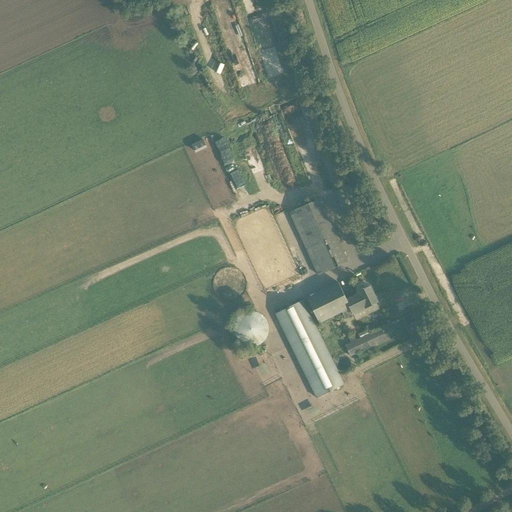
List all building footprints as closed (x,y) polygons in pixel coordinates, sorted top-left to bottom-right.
[(221,143),(215,144),(218,157),(225,155),(221,143)] [(229,177),(237,173),(228,154),(220,158),(229,177)] [(339,190),(347,205),(358,199),(350,184),(339,190)] [(289,213),(318,276),(347,262),(335,236),(332,237),(316,201),(289,213)] [(338,283),(303,300),(316,325),(341,313),(345,319),(353,316),(353,315),(356,321),(388,305),(382,292),(375,296),(370,287),(358,293),(358,294),(346,300),(338,283)] [(316,325),(303,300),(275,313),(311,391),(315,398),(345,383),(341,375),(316,325)] [(233,329),(234,331),(234,332),(234,334),(235,335),(235,337),(236,338),(237,339),(238,340),(239,342),(240,343),(241,344),(242,344),(244,345),(245,346),(247,346),(248,346),(250,347),(251,347),(253,347),(254,346),(256,346),(257,346),(259,345),(260,344),(261,344),(262,343),(264,342),(265,340),(266,339),(266,338),(267,337),(268,335),(268,334),(268,332),(269,331),(269,329),(269,328),(268,326),(268,325),(268,323),(267,322),(266,320),(266,319),(265,318),(264,317),(263,316),(261,315),(260,314),(259,313),(257,313),(256,312),(254,312),(253,312),(251,311),(250,312),(248,312),(247,312),(245,313),(244,313),(242,314),(241,315),(240,316),(239,317),(238,318),(237,319),(236,320),(235,322),(235,323),(234,325),(234,326),(234,328),(233,329)] [(362,338),(345,345),(350,356),(392,337),(387,326),(369,334),(367,331),(360,334),(362,338)]
